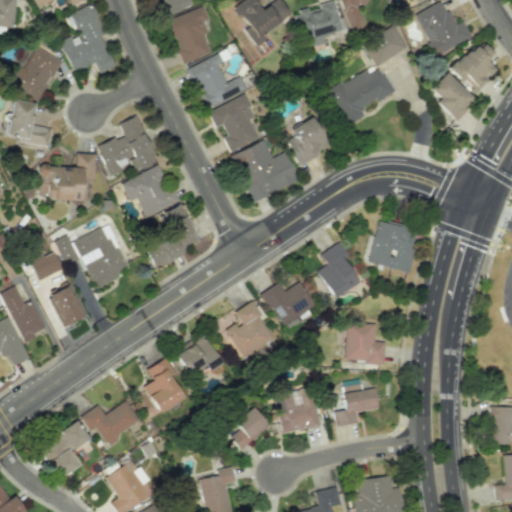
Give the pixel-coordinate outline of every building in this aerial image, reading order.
[(0,0),(0,26),(9,27),(10,0),(0,0)] [(188,6),(185,0),(152,0),(159,16),(188,6)] [(287,14),(277,0),(271,0),(259,8),(253,0),(239,0),(230,6),(245,27),(241,29),(253,46),(262,40),(258,35),(287,14)] [(339,31),(330,0),(315,4),(316,8),(305,11),(304,9),(291,12),(301,49),(313,46),(311,38),(339,31)] [(338,0),(349,30),(361,26),(353,4),(362,0),(338,0)] [(468,38),(460,20),(450,25),(439,0),(412,12),(430,55),(468,38)] [(111,67),(97,35),(102,33),(89,4),(65,14),(73,34),(57,41),(70,71),(91,62),(96,73),(111,67)] [(178,63),(207,53),(200,34),(204,32),(200,21),(205,19),(200,5),(162,19),(178,63)] [(372,66),(402,47),(388,26),(358,45),(372,66)] [(492,68),(482,60),(490,51),(475,38),(447,71),(472,92),(492,68)] [(58,60),(32,45),(19,68),(12,64),(2,81),(35,100),(58,60)] [(242,90),(236,76),(222,82),(214,64),(219,62),(215,53),(185,66),(202,106),(242,90)] [(344,125),(362,115),(359,108),(390,91),(377,67),(365,74),(362,68),(324,89),(344,125)] [(464,108),(461,105),(469,97),(441,71),(426,88),(436,97),(432,101),(453,121),(464,108)] [(226,152),(255,137),(245,119),(252,115),(240,93),(204,112),(212,127),(218,125),(223,134),(219,137),(226,152)] [(32,103),(9,99),(2,138),(45,146),(49,128),(28,125),(32,103)] [(93,146),(105,174),(128,164),(130,171),(153,161),(134,115),(116,122),(121,134),(93,146)] [(296,165),(316,155),(314,151),(324,146),(309,117),(279,133),(296,165)] [(249,200),(295,181),(282,151),(268,157),(260,140),(229,153),(249,200)] [(92,153),(73,153),(73,165),(38,165),(38,174),(38,198),(78,198),(79,181),(91,181),(92,153)] [(117,181),(125,201),(134,197),(142,216),(173,203),(158,164),(117,181)] [(161,210),(175,249),(194,243),(180,203),(161,210)] [(405,273),(415,231),(375,220),(364,262),(405,273)] [(51,240),(62,265),(75,259),(79,270),(84,268),(92,286),(126,271),(106,224),(67,241),(64,235),(51,240)] [(180,256),(170,236),(142,248),(151,268),(180,256)] [(344,258),(336,243),(316,253),(322,265),(313,269),(328,297),(354,284),(341,259),(344,258)] [(35,280),(58,270),(50,251),(27,261),(35,280)] [(278,326),(310,305),(296,281),(280,291),(274,282),(257,293),(278,326)] [(59,327),(82,316),(67,283),(44,293),(59,327)] [(41,328),(28,299),(20,303),(12,286),(0,291),(0,299),(20,343),(32,338),(30,333),(41,328)] [(211,322),(234,362),(248,354),(251,358),(265,350),(261,343),(269,338),(247,300),(211,322)] [(25,358),(5,317),(0,319),(0,350),(8,367),(25,358)] [(371,341),(372,323),(342,322),(341,361),(381,362),(381,341),(371,341)] [(217,363),(199,335),(172,353),(190,380),(217,363)] [(142,369),(149,380),(139,386),(155,413),(180,398),(167,376),(171,374),(161,357),(142,369)] [(277,432),(314,426),(309,387),(271,393),(277,432)] [(374,409),(372,389),(339,391),(340,410),(330,410),(331,425),(354,423),(353,411),(374,409)] [(76,416),(86,431),(93,427),(104,447),(115,440),(112,435),(135,421),(122,400),(100,414),(95,405),(76,416)] [(237,450),(265,425),(248,406),(230,423),(237,430),(227,440),(237,450)] [(511,406),(487,406),(487,444),(511,444),(511,425),(510,425),(510,418),(511,417),(511,406)] [(86,439),(74,420),(37,445),(58,477),(75,465),(66,451),(86,439)] [(511,492),(511,453),(499,454),(501,484),(491,484),(492,500),(508,499),(507,493),(511,492)] [(101,476),(114,497),(106,502),(112,511),(120,511),(148,494),(126,460),(101,476)] [(227,511),(221,484),(232,481),(229,466),(212,470),(213,474),(195,479),(202,511),(227,511)] [(399,511),(397,487),(388,488),(386,475),(355,479),(356,493),(348,494),(350,511),(399,511)] [(328,511),(327,506),(336,504),(332,486),(311,491),(314,505),(295,510),(295,511),(328,511)] [(22,511),(11,495),(5,499),(0,490),(0,511),(22,511)] [(164,511),(158,500),(136,511),(164,511)]
